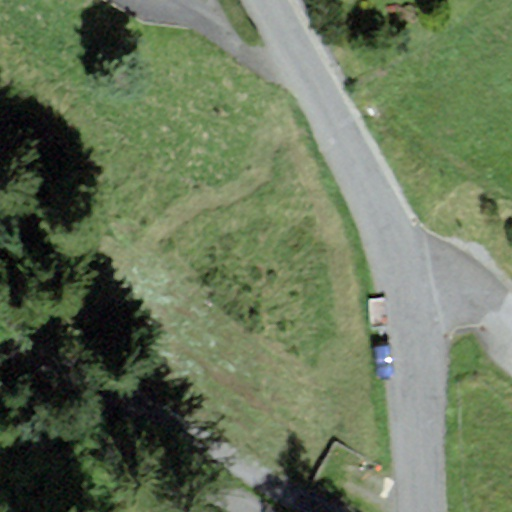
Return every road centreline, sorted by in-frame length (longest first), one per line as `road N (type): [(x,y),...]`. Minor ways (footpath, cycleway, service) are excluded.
road 1 (unclassified): [(265,0),(348,152),(378,240),(397,314),(423,511)]
road 2 (residential): [(326,511),(0,345)]
